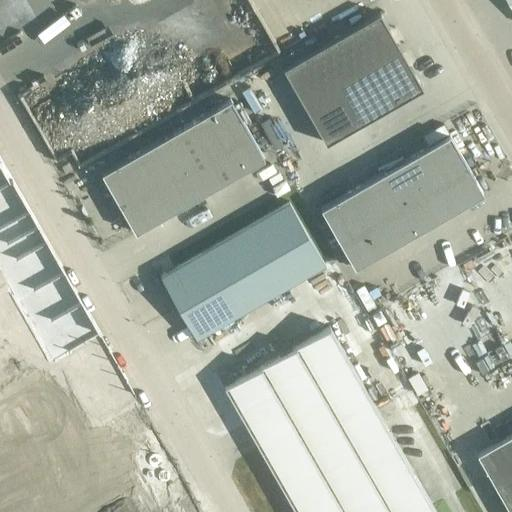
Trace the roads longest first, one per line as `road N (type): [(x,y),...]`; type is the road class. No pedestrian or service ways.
road 1 (unclassified): [(225,511),(0,118)]
road 2 (unclassified): [(511,131),(436,0)]
